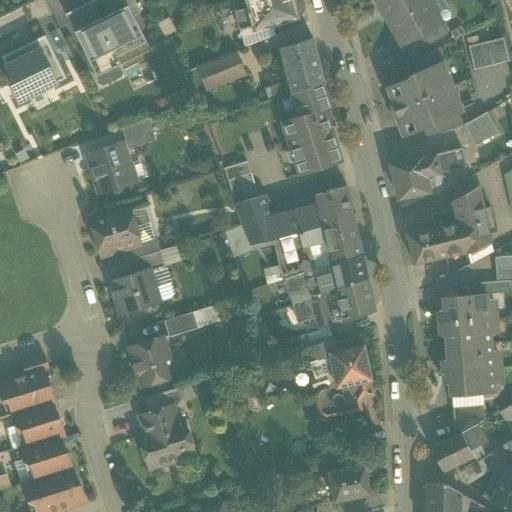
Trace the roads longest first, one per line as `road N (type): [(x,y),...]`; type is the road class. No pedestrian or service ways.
road 1 (tertiary): [(406,511),(394,307),(325,0)]
road 2 (residential): [(118,511),(86,408),(87,328)]
road 3 (residential): [(87,328),(53,195)]
